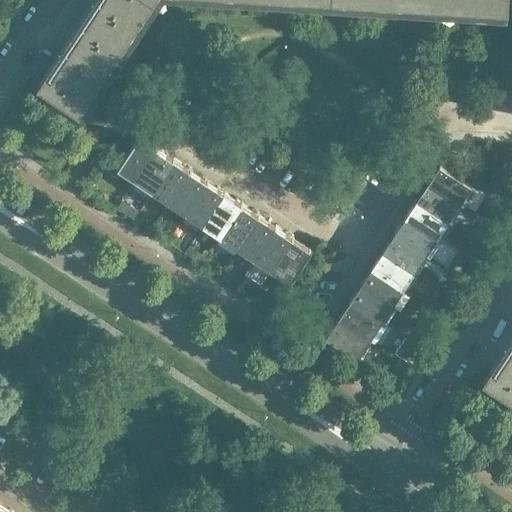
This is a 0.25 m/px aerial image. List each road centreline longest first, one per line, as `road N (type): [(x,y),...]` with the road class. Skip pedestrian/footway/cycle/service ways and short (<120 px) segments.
road 1 (tertiary): [(392,464),(0,207)]
road 2 (residential): [(350,248),(161,122)]
road 3 (residential): [(392,464),(511,275)]
road 4 (residential): [(350,248),(436,131),(511,132)]
